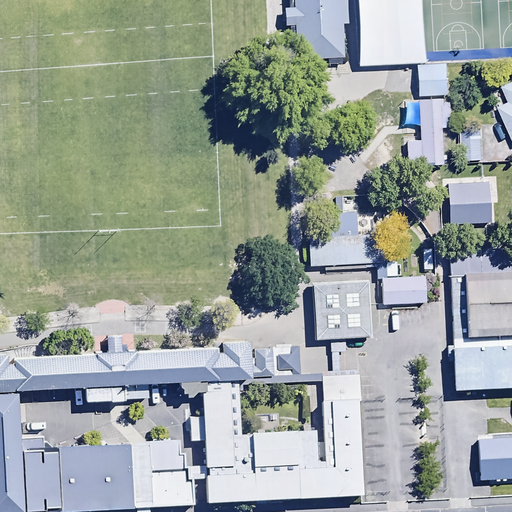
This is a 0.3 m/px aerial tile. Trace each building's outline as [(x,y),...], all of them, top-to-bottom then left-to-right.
[(349,0),(291,0),(295,59),(345,56),(343,22),(351,21),(349,0)] [(447,96),(446,65),(416,66),(417,97),(447,96)] [(511,81),(503,86),(510,99),(498,106),(511,131),(511,81)] [(458,122),(456,96),(418,99),(421,137),(409,138),(410,165),(449,163),(447,123),(458,122)] [(488,123),(466,125),(469,156),(490,155),(488,123)] [(511,172),(451,177),(453,201),(511,196),(511,172)] [(380,228),(313,233),(315,264),(382,259),(380,228)] [(511,237),(448,242),(455,343),(511,338),(511,237)] [(439,242),(408,244),(410,268),(440,266),(439,242)] [(425,270),(386,272),(388,300),(427,298),(425,270)] [(368,276),(314,279),(318,341),(373,337),(368,276)] [(0,510),(189,501),(186,479),(184,479),(184,468),(180,468),(179,454),(174,454),(174,439),(122,440),(120,435),(15,442),(12,385),(194,374),(201,497),(357,487),(352,373),(318,374),(320,400),(315,400),(317,457),(312,457),(311,431),(244,434),(245,465),(235,465),(230,368),(240,367),(238,333),(211,335),(212,343),(0,355),(0,510)] [(273,344),(250,345),(252,374),(275,372),(273,344)] [(511,344),(455,349),(458,395),(511,391),(511,344)]
